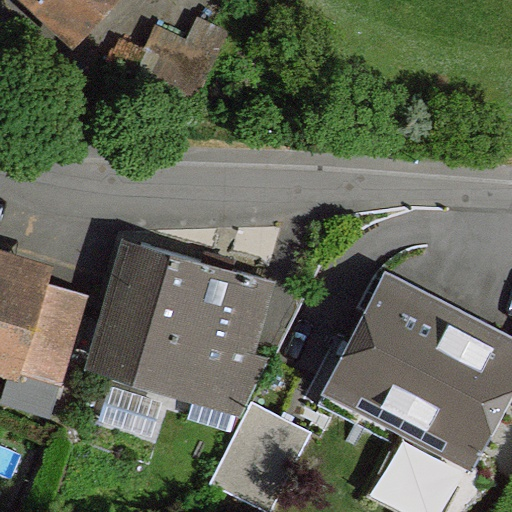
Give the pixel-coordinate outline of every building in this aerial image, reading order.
[(39,0),(78,36),(113,0),(39,0)] [(268,279),(144,244),(107,364),(245,407),(269,361),(247,353),(268,279)] [(0,363),(0,364),(15,368),(20,370),(47,283),(0,267),(0,363)] [(511,342),(388,280),(340,374),(409,410),(406,417),(476,453),(511,388),(511,342)] [(20,370),(60,382),(69,354),(87,295),(47,283),(20,370)] [(20,370),(15,368),(6,401),(49,415),(60,382),(20,370)] [(272,511),(311,432),(253,403),(212,483),(270,511),(272,511)]
